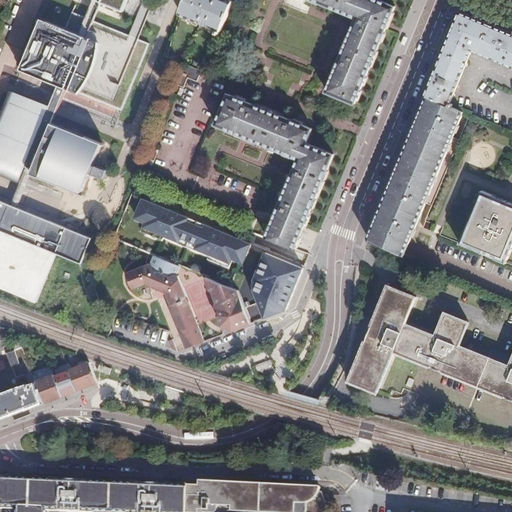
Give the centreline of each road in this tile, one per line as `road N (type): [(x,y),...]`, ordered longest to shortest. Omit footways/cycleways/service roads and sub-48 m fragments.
road 1 (tertiary): [(64,418),(180,441),(210,442),(257,427),(284,410),(320,367),(332,340),(340,253)]
road 2 (residential): [(349,487),(332,476),(14,458),(0,445)]
road 3 (residential): [(109,333),(187,359),(278,324),(295,312),(318,258),(340,253)]
road 4 (tertiary): [(340,253),(438,0)]
